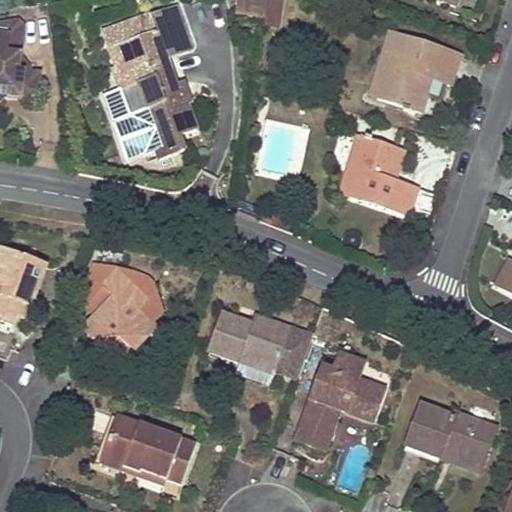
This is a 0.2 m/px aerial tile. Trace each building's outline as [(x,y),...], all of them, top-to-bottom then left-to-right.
[(265,19),(268,0),(242,0),(240,15),(265,19)] [(280,22),(283,0),(268,0),(265,19),(280,22)] [(190,104),(182,83),(175,86),(166,59),(164,50),(188,41),(177,7),(105,31),(117,66),(124,87),(118,89),(102,95),(125,161),(155,151),(158,160),(183,152),(178,137),(195,131),(186,105),(190,104)] [(31,71),(22,58),(25,28),(20,23),(0,26),(0,91),(2,90),(10,100),(30,102),(39,93),(41,77),(30,75),(31,71)] [(460,58),(425,46),(389,34),(378,68),(385,70),(376,100),(421,114),(431,81),(451,88),(460,58)] [(191,50),(188,41),(164,50),(166,59),(191,50)] [(124,87),(117,66),(111,68),(118,89),(124,87)] [(378,68),(368,97),(376,100),(385,70),(378,68)] [(2,90),(0,91),(0,107),(10,100),(2,90)] [(417,192),(406,188),(394,184),(390,183),(400,153),(357,138),(339,195),(408,218),(417,192)] [(394,184),(404,154),(400,153),(390,183),(394,184)] [(286,234),(291,222),(264,211),(259,223),(286,234)] [(0,323),(2,324),(10,327),(16,312),(19,305),(31,309),(45,266),(3,252),(0,260),(0,323)] [(511,262),(509,261),(502,273),(496,285),(511,293),(511,262)] [(102,328),(92,338),(108,353),(133,353),(155,330),(151,326),(162,314),(155,290),(149,284),(138,279),(130,287),(117,274),(96,266),(82,303),(98,318),(95,321),(102,328)] [(16,312),(28,316),(31,309),(19,305),(16,312)] [(245,379),(269,388),(275,373),(297,381),(314,339),(255,318),(252,325),(221,314),(207,353),(238,365),(235,372),(246,376),(245,379)] [(95,321),(85,331),(92,338),(102,328),(95,321)] [(341,412),(371,424),(383,393),(357,382),(363,366),(340,357),(334,374),(324,370),(296,442),(325,453),(341,412)] [(233,379),(268,392),(269,388),(245,379),(246,376),(235,372),(233,379)] [(481,466),(494,432),(456,417),(454,421),(421,408),(406,447),(440,460),(443,451),(481,466)] [(124,465),(124,466),(124,467),(138,473),(136,479),(163,490),(166,483),(181,487),(196,446),(121,419),(114,438),(110,437),(102,457),(124,465)] [(295,479),(302,462),(275,451),(268,469),(295,479)] [(440,460),(478,475),(481,466),(443,451),(440,460)] [(102,457),(99,467),(136,479),(138,473),(124,467),(124,466),(124,465),(102,457)]
